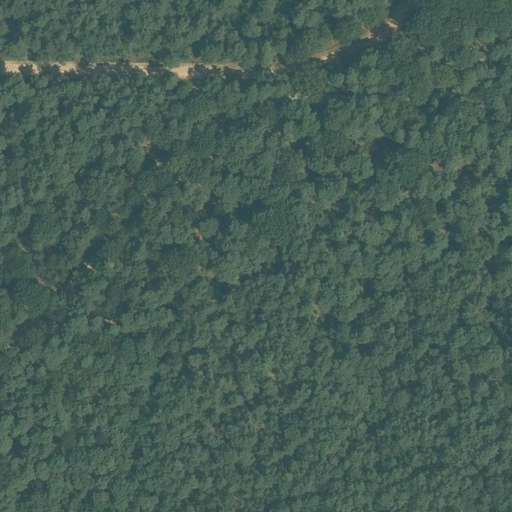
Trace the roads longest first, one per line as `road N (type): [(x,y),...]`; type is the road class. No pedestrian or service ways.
road 1 (unclassified): [(0,354),(270,101),(306,94),(385,100),(511,81)]
road 2 (track): [(0,68),(291,68),(366,44),(415,0)]
road 3 (track): [(271,511),(511,411)]
